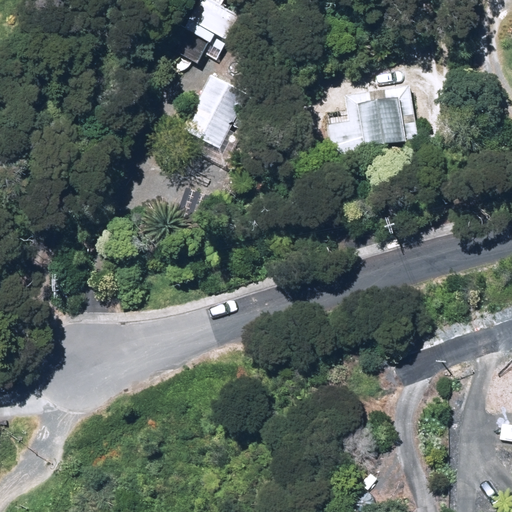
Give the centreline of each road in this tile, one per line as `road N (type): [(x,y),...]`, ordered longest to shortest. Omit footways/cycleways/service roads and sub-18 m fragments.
road 1 (residential): [(93,364),(511,252)]
road 2 (track): [(93,364),(0,496)]
